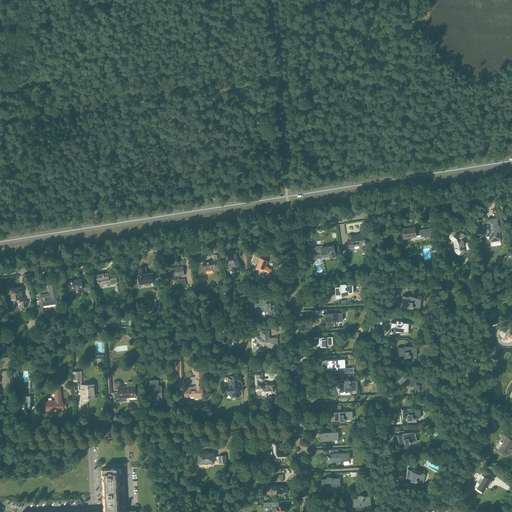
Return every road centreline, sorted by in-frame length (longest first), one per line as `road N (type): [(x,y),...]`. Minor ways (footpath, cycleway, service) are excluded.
road 1 (primary): [(0,244),(511,160)]
road 2 (residential): [(0,444),(300,423)]
road 3 (track): [(0,92),(39,117),(226,90),(230,79),(282,71)]
road 4 (unclassified): [(289,227),(0,273)]
road 5 (unknown): [(282,71),(188,79),(50,115)]
road 6 (unclassified): [(289,227),(511,196)]
road 7 (residential): [(300,423),(289,227)]
road 8 (track): [(284,101),(432,82)]
